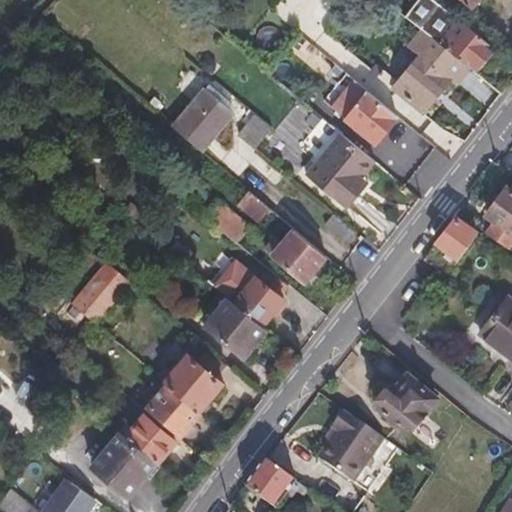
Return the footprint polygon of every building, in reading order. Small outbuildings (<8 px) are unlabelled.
[(439,43),(458,20),(433,0),(416,0),(404,15),(433,39),(439,43)] [(439,43),(461,61),(472,70),(492,46),(459,19),(458,20),(439,43)] [(439,43),(433,39),(421,54),(420,53),(392,86),(421,110),(450,77),(449,76),(461,61),(439,43)] [(396,115),(357,82),(335,109),(375,141),(396,115)] [(298,95),(287,87),(261,118),(272,127),(298,95)] [(204,88),(172,126),(200,149),(232,111),(204,88)] [(272,127),(261,118),(254,112),(238,132),(255,147),(272,127)] [(372,157),(337,128),(302,171),(338,200),(339,199),(345,205),(358,189),(351,183),(359,173),(372,157)] [(366,179),(359,173),(351,183),(358,189),(366,179)] [(494,219),(486,230),(510,247),(511,244),(511,184),(489,215),(494,219)] [(260,221),(270,208),(247,189),(237,202),(260,221)] [(204,215),(235,241),(249,224),(218,198),(204,215)] [(479,232),(458,217),(437,243),(459,259),(479,232)] [(305,278),(325,254),(294,228),(273,252),(305,278)] [(233,301),(263,325),(275,310),(271,306),(280,295),(236,259),(214,286),(218,289),(233,301)] [(87,317),(122,276),(104,261),(70,302),(87,317)] [(244,356),(267,329),(262,325),(233,301),(218,289),(207,303),(215,311),(205,324),(244,356)] [(285,299),(280,295),(271,306),(275,310),(285,299)] [(482,332),(511,354),(511,298),(510,297),(482,332)] [(62,328),(55,335),(64,342),(70,336),(62,328)] [(166,384),(199,411),(220,385),(184,353),(162,380),(166,384)] [(379,396),(414,425),(438,395),(409,372),(394,389),(389,385),(379,396)] [(182,432),(199,411),(166,384),(149,405),(182,432)] [(471,416),(452,402),(446,409),(464,425),(471,416)] [(385,438),(346,411),(334,428),(338,431),(319,459),(354,483),(385,438)] [(143,416),(126,435),(157,461),(173,442),(143,416)] [(156,463),(120,433),(92,466),(127,497),(156,463)] [(296,479),(268,460),(249,486),(276,506),(296,479)] [(85,511),(94,499),(66,478),(41,511),(85,511)] [(35,511),(37,510),(10,488),(0,502),(0,505),(8,511),(35,511)] [(511,511),(511,498),(509,497),(500,511),(511,511)] [(96,511),(102,504),(95,498),(94,499),(85,511),(96,511)] [(267,511),(254,503),(247,511),(267,511)]
